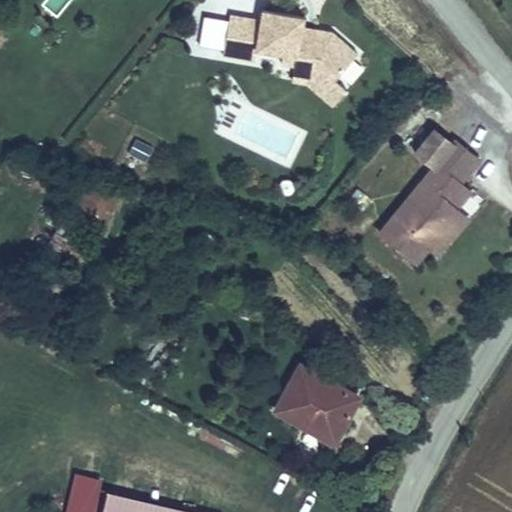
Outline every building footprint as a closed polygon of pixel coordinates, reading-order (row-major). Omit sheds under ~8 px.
[(281,62),(294,66),(322,62),(335,75),(359,49),(334,28),(304,23),(306,9),(262,2),(261,16),(228,11),(227,17),(223,46),(222,54),(256,60),(257,45),(284,50),(281,62)] [(223,46),(227,17),(204,13),(199,42),(223,46)] [(348,86),(335,75),(322,62),(294,66),(290,81),(308,84),(332,106),(348,86)] [(434,119),(410,145),(429,163),(454,135),(434,119)] [(155,145),(133,134),(124,151),(146,162),(155,145)] [(484,157),(454,135),(429,163),(376,228),(416,261),(428,246),(439,255),(472,215),(460,204),(475,187),(465,179),(484,157)] [(111,213),(120,197),(101,187),(92,204),(111,213)] [(269,405),(334,441),(362,389),(299,354),(269,405)]
